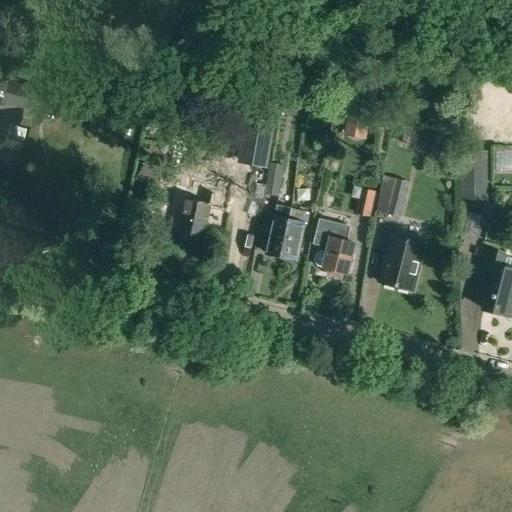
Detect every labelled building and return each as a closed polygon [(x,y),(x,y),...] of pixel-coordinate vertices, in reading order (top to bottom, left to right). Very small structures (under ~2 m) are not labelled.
[(5,87),(1,103),(52,116),(56,101),(5,87)] [(172,95),(156,92),(149,122),(165,125),(172,95)] [(350,100),(347,123),(370,127),(374,103),(350,100)] [(271,114),(247,110),(241,157),(265,160),(271,114)] [(0,165),(8,167),(14,144),(0,140),(0,134),(4,120),(0,119),(0,165)] [(437,136),(432,157),(453,163),(459,142),(437,136)] [(461,202),(474,202),(488,202),(488,151),(461,151),(461,202)] [(265,192),(278,194),(283,163),(270,161),(265,192)] [(189,171),(187,182),(199,185),(201,174),(189,171)] [(397,180),(389,215),(401,218),(409,183),(397,180)] [(190,189),(181,231),(204,236),(205,233),(213,194),(190,189)] [(362,189),(356,214),(370,218),(376,192),(362,189)] [(281,256),(292,208),(278,205),(275,217),(274,217),(266,252),(281,256)] [(292,208),(281,256),(296,260),(303,233),(305,224),(304,224),(306,211),(292,208)] [(331,238),(323,268),(329,269),(331,274),(339,277),(344,273),(348,274),(355,244),(346,242),(350,227),(338,224),(335,232),(334,233),(333,239),(331,238)] [(381,283),(413,291),(425,245),(393,237),(381,283)] [(484,252),(474,291),(487,295),(484,309),(511,316),(511,271),(502,268),(504,257),(484,252)]
